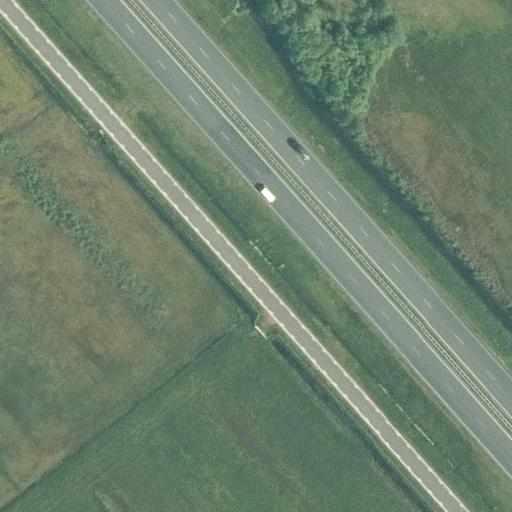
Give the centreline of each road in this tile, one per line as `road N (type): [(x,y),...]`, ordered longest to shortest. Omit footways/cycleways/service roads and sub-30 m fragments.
road 1 (unclassified): [(457,511),(0,1)]
road 2 (trunk): [(102,0),(511,458)]
road 3 (trunk): [(511,397),(157,0)]
